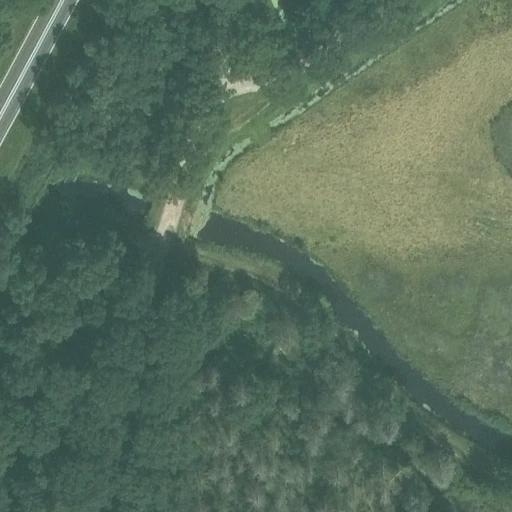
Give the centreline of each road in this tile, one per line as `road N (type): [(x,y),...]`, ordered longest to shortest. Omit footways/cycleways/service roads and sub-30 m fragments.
road 1 (track): [(211,85),(151,301)]
road 2 (unclassified): [(211,85),(288,77),(407,0)]
road 3 (track): [(91,511),(142,336)]
road 4 (track): [(142,336),(176,511)]
